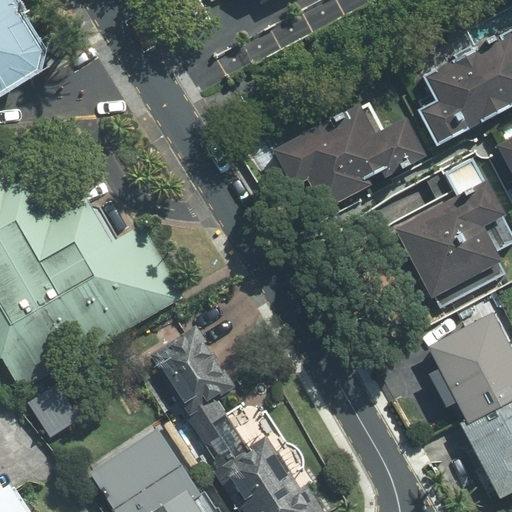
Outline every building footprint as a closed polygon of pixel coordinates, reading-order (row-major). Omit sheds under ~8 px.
[(12,0),(0,0),(0,94),(13,87),(36,74),(42,49),(12,0)] [(206,0),(216,19),(256,0),(206,0)] [(442,97),(426,106),(444,142),(511,106),(511,25),(428,69),(442,97)] [(382,129),(366,98),(280,143),(315,211),(430,151),(411,113),(382,129)] [(511,132),(487,145),(511,193),(511,132)] [(447,206),(396,229),(426,296),(511,257),(511,234),(475,154),(433,174),(447,206)] [(0,158),(0,351),(21,388),(185,293),(144,222),(114,239),(87,193),(66,205),(41,162),(12,179),(0,158)] [(511,353),(495,317),(422,351),(491,496),(511,486),(511,353)] [(229,385),(193,328),(134,366),(227,511),(318,511),(268,433),(245,448),(211,396),(229,385)] [(215,511),(154,420),(78,470),(105,511),(215,511)] [(0,511),(24,511),(6,484),(0,486),(0,511)]
